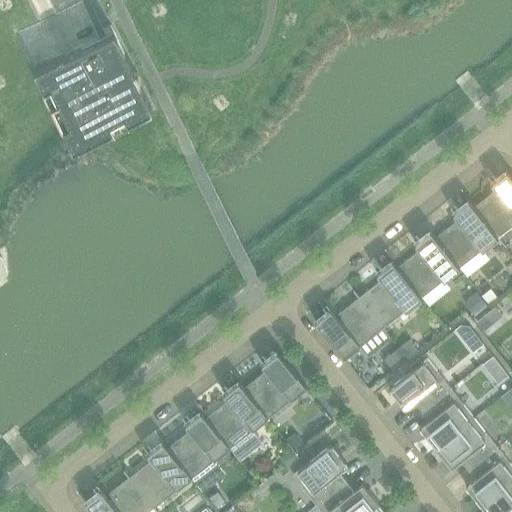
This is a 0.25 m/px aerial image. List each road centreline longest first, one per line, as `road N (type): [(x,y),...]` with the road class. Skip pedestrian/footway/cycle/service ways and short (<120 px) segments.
road 1 (residential): [(65,511),(54,490),(64,471),(279,303)]
road 2 (residential): [(279,303),(500,128)]
road 3 (residential): [(441,511),(279,303)]
